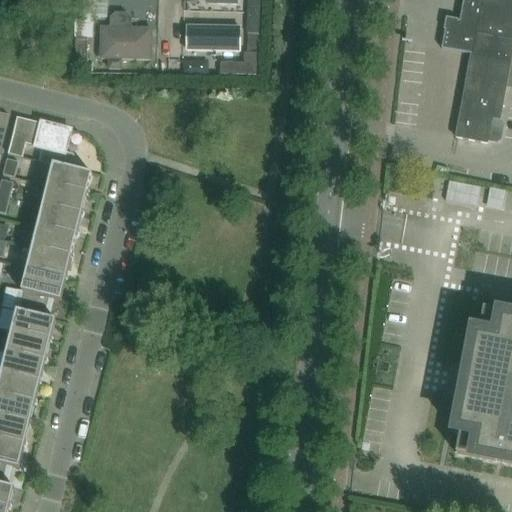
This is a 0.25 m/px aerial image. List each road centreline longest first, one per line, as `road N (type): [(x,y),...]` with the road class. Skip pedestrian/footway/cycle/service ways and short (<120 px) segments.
road 1 (residential): [(0,89),(110,117),(136,153),(48,511)]
road 2 (tertiary): [(350,0),(295,511)]
